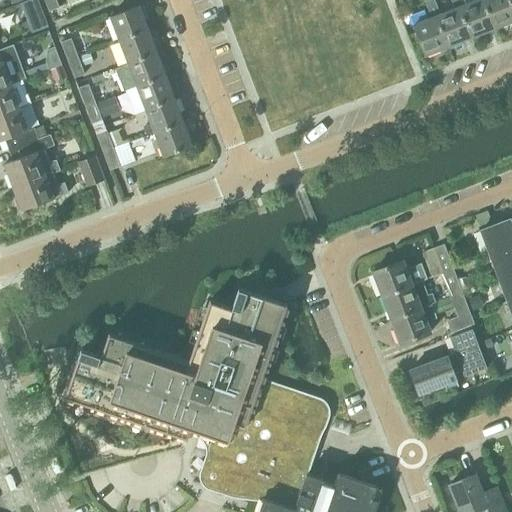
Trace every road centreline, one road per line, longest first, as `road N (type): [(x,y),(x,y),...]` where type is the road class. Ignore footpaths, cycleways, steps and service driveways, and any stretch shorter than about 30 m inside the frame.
road 1 (residential): [(405,457),(327,256),(511,185)]
road 2 (residential): [(253,175),(511,75)]
road 3 (residential): [(1,274),(253,175)]
road 4 (residential): [(253,175),(183,0)]
road 5 (tertiary): [(46,511),(0,393)]
